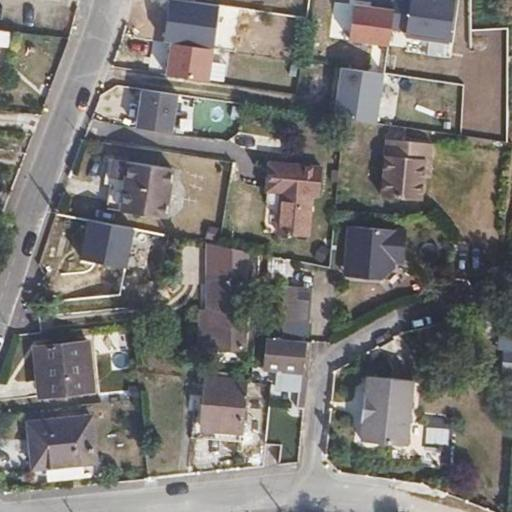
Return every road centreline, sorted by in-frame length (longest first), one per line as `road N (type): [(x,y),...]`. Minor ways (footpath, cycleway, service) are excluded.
road 1 (residential): [(109,0),(0,311)]
road 2 (unclassified): [(80,511),(312,484),(363,497)]
